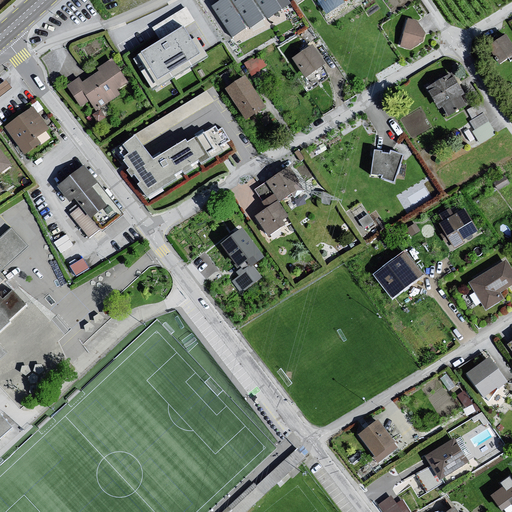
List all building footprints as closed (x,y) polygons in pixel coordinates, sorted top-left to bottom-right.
[(217,0),(209,5),(231,36),(246,25),(250,27),(264,17),(268,18),(291,3),(288,0),(217,0)] [(195,20),(186,6),(152,26),(160,40),(182,26),(183,28),(195,20)] [(417,24),(406,22),(399,49),(409,53),(420,45),(423,35),(417,24)] [(190,40),(183,28),(182,26),(160,40),(138,53),(139,56),(134,59),(153,90),(208,56),(196,36),(190,40)] [(511,54),(511,46),(504,35),(488,45),(499,63),(511,54)] [(311,43),(292,56),(303,74),(323,61),(311,43)] [(259,53),(243,63),(252,77),(268,67),(259,53)] [(79,76),(66,84),(81,107),(91,101),(96,109),(122,93),(119,89),(129,82),(113,57),(96,67),(98,71),(82,81),(79,76)] [(452,72),(427,87),(445,116),(465,104),(460,95),(464,93),(452,72)] [(245,74),(224,88),(246,120),(266,106),(245,74)] [(12,88),(6,80),(0,84),(0,95),(0,96),(12,88)] [(494,134),(482,113),(486,111),(480,102),(466,110),(471,119),(468,121),(481,142),(494,134)] [(33,106),(5,125),(25,154),(41,143),(37,137),(49,129),(33,106)] [(153,158),(135,133),(117,145),(124,156),(123,158),(129,168),(128,169),(146,196),(178,178),(176,176),(180,174),(183,177),(196,169),(192,164),(198,160),(201,164),(223,150),(220,144),(229,139),(221,127),(218,128),(216,124),(185,144),(183,140),(153,158)] [(0,147),(0,176),(13,167),(0,147)] [(389,153),(374,149),(371,173),(381,174),(381,178),(394,182),(403,153),(391,149),(389,153)] [(84,164),(60,183),(89,220),(107,205),(92,185),(98,181),(84,164)] [(289,164),(266,180),(279,201),(303,185),(289,164)] [(277,200),(255,215),(268,234),(284,223),(282,219),(287,216),(277,200)] [(441,224),(437,226),(452,250),(478,233),(463,210),(452,217),(448,211),(437,217),(441,224)] [(373,222),(368,214),(358,220),(364,229),(373,222)] [(0,270),(27,246),(10,228),(0,237),(0,293),(3,297),(11,289),(0,277),(0,270)] [(241,229),(220,243),(238,269),(247,262),(249,265),(252,263),(261,257),(241,229)] [(76,247),(69,237),(58,246),(65,256),(76,247)] [(404,251),(374,275),(392,298),(422,274),(404,251)] [(89,269),(83,258),(71,265),(77,276),(89,269)] [(511,270),(505,259),(468,282),(485,309),(503,298),(498,290),(511,282),(511,270)] [(252,263),(249,265),(247,262),(238,269),(236,271),(239,275),(232,281),(241,293),(262,277),(252,263)] [(0,328),(26,305),(11,289),(3,297),(0,293),(0,359),(7,354),(0,346),(0,328)] [(489,357),(466,373),(485,399),(508,382),(489,357)] [(464,388),(459,391),(467,403),(472,400),(464,388)] [(0,454),(21,436),(0,413),(0,412),(0,454)] [(377,419),(358,433),(375,455),(393,440),(377,419)] [(468,461),(454,437),(425,454),(439,478),(468,461)] [(245,511),(304,456),(297,448),(257,485),(253,481),(220,511),(245,511)] [(508,511),(511,510),(511,481),(490,497),(500,511),(508,511)] [(402,511),(391,496),(379,504),(384,511),(402,511)]
